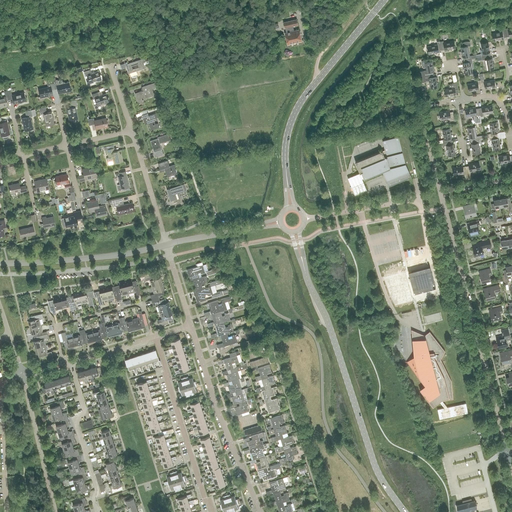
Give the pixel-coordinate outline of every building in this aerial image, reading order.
[(300,34),(300,33),(300,31),(299,31),(299,30),(294,31),(293,26),(298,25),(297,19),(284,22),(285,28),(287,33),(285,33),(287,44),(293,43),(294,43),(296,43),(296,42),(302,41),(300,34)] [(506,37),(505,29),(504,28),(501,28),(502,30),(502,32),(492,34),(493,41),(503,39),(503,38),(506,37)] [(442,50),(440,42),(439,38),(436,39),(437,45),(427,47),(429,55),(439,53),(439,51),(442,50)] [(440,42),(442,50),(444,50),(445,51),(455,49),(454,41),(443,43),(443,41),(440,42)] [(464,61),(472,59),(471,56),(470,56),(468,46),(471,46),(470,42),(467,42),(462,42),(463,47),(460,48),(462,58),(463,58),(464,61)] [(482,57),(490,56),(489,53),(490,53),(488,42),(481,44),(483,54),(481,54),(482,57)] [(145,62),(149,61),(147,56),(148,56),(146,52),(141,54),(142,57),(143,58),(143,59),(142,58),(127,64),(125,63),(128,74),(133,72),(133,71),(136,70),(136,71),(146,68),(145,65),(144,62),(145,62)] [(490,56),(482,57),(482,60),(485,60),(487,70),(494,69),(492,58),(491,59),(490,56)] [(472,59),(464,61),(464,64),(463,64),(465,74),(472,73),(470,63),(473,62),(472,59)] [(149,61),(145,62),(144,62),(145,65),(147,64),(149,71),(152,70),(149,61)] [(421,77),(434,75),(433,72),(434,72),(432,61),(425,63),(426,71),(420,72),(421,74),(421,77)] [(90,85),(90,83),(101,80),(98,71),(91,73),(90,70),(84,72),(85,76),(87,76),(88,81),(87,82),(88,86),(90,85)] [(479,75),(480,80),(482,89),(485,88),(485,90),(496,88),(494,80),(484,82),(484,80),(483,74),(479,75)] [(434,75),(421,77),(422,80),(422,82),(429,81),(431,89),(438,88),(436,77),(434,78),(434,75)] [(51,90),(54,90),(52,78),(51,77),(46,78),(48,87),(38,89),(40,98),(53,95),(51,90)] [(64,82),(57,79),(55,80),(55,78),(52,78),(54,90),(57,89),(58,94),(71,91),(69,82),(65,83),(64,82)] [(479,89),(482,89),(480,80),(477,81),(478,82),(468,84),(469,92),(479,90),(479,89)] [(456,93),(459,93),(457,82),(454,82),(455,88),(445,90),(446,97),(456,95),(456,93)] [(154,83),(151,84),(150,84),(142,86),(143,91),(142,91),(135,93),(137,101),(142,99),(143,100),(143,99),(144,99),(154,95),(152,89),(156,88),(154,83)] [(7,91),(9,100),(13,99),(14,104),(26,101),(24,92),(12,95),(11,90),(7,91)] [(7,100),(9,100),(7,91),(4,91),(5,96),(0,97),(0,106),(8,105),(7,100)] [(98,108),(97,106),(109,102),(106,94),(99,96),(98,92),(91,94),(93,99),(94,99),(96,104),(94,105),(96,109),(98,108)] [(70,101),(70,104),(71,107),(66,108),(69,121),(78,119),(75,107),(77,106),(76,100),(70,101)] [(479,109),(480,117),(481,119),(484,118),(483,115),(494,113),(492,105),(482,107),(482,108),(479,109)] [(47,113),(45,107),(39,108),(41,114),(43,114),(46,126),(54,124),(51,112),(47,113)] [(480,117),(479,109),(476,109),(476,108),(465,109),(466,117),(471,116),(475,122),(475,123),(481,122),(481,119),(480,117)] [(32,116),(31,110),(25,111),(26,117),(21,119),(24,131),(33,129),(30,117),(32,116)] [(159,120),(165,118),(162,111),(149,115),(148,113),(142,115),(144,121),(146,120),(147,124),(149,123),(151,130),(159,127),(158,123),(155,124),(153,119),(158,117),(159,120)] [(452,121),(455,120),(453,112),(450,113),(450,111),(439,113),(441,120),(451,118),(452,121)] [(90,119),(87,120),(89,126),(91,125),(94,124),(95,129),(108,127),(106,118),(94,120),(93,118),(90,119)] [(7,122),(2,123),(1,120),(0,120),(0,133),(1,136),(2,136),(2,137),(3,138),(4,139),(6,139),(7,138),(7,137),(7,136),(7,135),(9,134),(8,130),(10,129),(10,126),(8,127),(7,122)] [(489,137),(497,136),(497,133),(499,133),(497,122),(489,124),(491,134),(486,135),(486,138),(489,137)] [(471,141),(480,139),(485,138),(484,135),(477,137),(475,127),(467,128),(469,138),(471,138),(471,141)] [(443,143),(451,142),(451,139),(452,139),(450,128),(442,130),(444,140),(442,140),(443,143)] [(155,157),(157,156),(163,154),(160,143),(170,140),(168,134),(157,137),(157,138),(150,141),(153,148),(152,149),(155,157)] [(497,136),(489,137),(490,140),(491,140),(493,150),(501,149),(499,139),(498,139),(497,136)] [(348,179),(354,195),(367,190),(362,179),(364,178),(364,180),(382,172),(389,187),(411,178),(405,165),(399,137),(383,140),(385,150),(355,162),(360,173),(348,179)] [(480,139),(471,141),(472,144),(471,144),(473,155),(480,153),(478,143),(480,143),(480,139)] [(451,142),(443,143),(444,147),(446,146),(448,156),(455,155),(453,145),(452,145),(451,142)] [(115,152),(114,148),(104,150),(105,154),(107,154),(108,158),(107,158),(106,159),(107,161),(108,162),(112,161),(113,164),(123,162),(120,150),(115,152)] [(511,164),(511,155),(509,156),(509,155),(499,157),(500,164),(511,162),(511,164)] [(160,170),(164,168),(167,177),(177,173),(174,165),(169,166),(167,160),(158,163),(160,170)] [(466,167),(468,179),(471,179),(471,174),(470,172),(480,170),(479,163),(469,165),(469,166),(466,167)] [(468,179),(466,167),(463,168),(463,166),(452,168),(454,176),(464,174),(464,176),(465,180),(468,179)] [(96,177),(94,168),(87,169),(86,168),(82,169),(83,175),(78,176),(80,182),(85,181),(85,180),(96,177)] [(118,185),(119,189),(128,187),(126,179),(127,179),(125,171),(119,173),(120,177),(118,177),(120,185),(118,185)] [(69,184),(67,174),(62,175),(63,176),(60,177),(60,176),(55,177),(57,185),(64,184),(65,189),(68,188),(71,187),(70,183),(69,184)] [(40,190),(49,189),(47,179),(34,181),(36,188),(33,188),(34,193),(40,192),(40,190)] [(26,186),(23,186),(20,187),(19,183),(9,186),(10,193),(11,193),(11,195),(14,194),(14,193),(19,192),(20,193),(27,192),(26,186)] [(181,197),(179,192),(184,191),(182,185),(167,190),(170,201),(173,201),(175,207),(183,204),(181,197)] [(74,192),(70,193),(71,195),(68,196),(69,198),(66,198),(66,202),(76,199),(74,192)] [(101,204),(107,203),(105,193),(95,196),(95,199),(99,198),(101,204)] [(503,198),(500,199),(501,207),(508,206),(508,207),(509,212),(511,211),(511,210),(510,203),(510,198),(507,198),(506,198),(506,197),(503,197),(503,198)] [(97,199),(86,202),(89,212),(95,211),(96,217),(107,215),(105,205),(99,206),(97,199)] [(501,207),(500,199),(497,199),(494,199),(494,200),(493,200),(494,203),(491,204),(492,209),(495,208),(501,207)] [(124,205),(116,206),(118,215),(123,214),(135,212),(133,203),(124,205)] [(476,215),(475,208),(474,204),(468,205),(463,206),(464,210),(465,218),(476,215)] [(73,216),(63,218),(61,218),(63,227),(65,226),(66,228),(78,225),(77,221),(83,219),(81,211),(73,212),(73,216)] [(44,228),(55,226),(53,217),(46,218),(46,217),(42,218),(44,228)] [(479,221),(469,223),(467,224),(470,234),(479,232),(477,225),(480,224),(479,224),(482,223),(481,220),(479,221)] [(21,237),(35,234),(33,227),(19,230),(21,237)] [(500,237),(497,237),(499,246),(502,245),(502,249),(503,249),(506,249),(506,248),(509,248),(508,240),(507,237),(505,238),(505,240),(501,241),(500,237)] [(483,254),(481,249),(491,247),(489,240),(472,245),(475,256),(478,256),(479,256),(480,256),(480,255),(483,254)] [(192,280),(199,278),(198,273),(201,272),(201,274),(205,272),(202,265),(187,270),(190,281),(192,280)] [(511,275),(511,265),(509,266),(509,265),(506,266),(506,267),(505,267),(506,270),(503,270),(504,277),(505,283),(508,282),(507,276),(507,275),(511,274),(511,275)] [(430,267),(408,273),(414,294),(436,289),(430,267)] [(216,273),(222,271),(221,268),(215,269),(206,272),(207,276),(216,273)] [(488,276),(491,275),(490,269),(479,272),(482,283),(490,281),(488,276)] [(152,287),(162,283),(160,278),(159,278),(158,274),(145,278),(145,281),(150,280),(150,281),(152,287)] [(196,291),(203,289),(201,284),(204,283),(204,284),(208,283),(206,276),(199,278),(192,280),(196,291)] [(210,287),(211,287),(220,284),(219,283),(225,282),(224,279),(218,280),(209,283),(210,286),(210,287)] [(125,282),(128,293),(134,292),(134,291),(138,290),(135,281),(132,282),(132,281),(125,282)] [(122,295),(128,293),(125,282),(119,284),(120,286),(116,287),(119,300),(122,300),(121,295),(122,295)] [(152,300),(159,298),(158,296),(164,294),(163,290),(164,290),(162,283),(152,287),(154,293),(154,294),(150,295),(151,298),(152,300)] [(487,292),(484,292),(486,300),(495,298),(494,292),(501,291),(499,285),(486,288),(487,292)] [(112,288),(112,286),(105,287),(108,298),(114,297),(114,298),(115,299),(116,298),(117,301),(119,300),(116,287),(112,288)] [(208,295),(211,294),(213,294),(211,287),(210,287),(210,286),(209,287),(203,289),(196,291),(193,292),(197,303),(206,300),(204,295),(207,294),(208,295)] [(108,298),(105,287),(99,289),(100,291),(94,293),(95,298),(97,297),(98,300),(99,305),(103,304),(102,300),(108,298)] [(222,291),(213,294),(214,298),(223,295),(223,294),(229,293),(228,289),(222,291)] [(80,292),(82,303),(88,302),(90,306),(94,305),(92,299),(92,298),(94,297),(92,291),(90,291),(86,292),(86,290),(80,292)] [(76,305),(82,303),(80,292),(73,294),(74,296),(70,297),(73,310),(76,309),(75,305),(76,304),(76,305)] [(73,310),(70,297),(66,298),(65,296),(59,297),(62,308),(68,307),(68,306),(69,306),(71,311),(73,310)] [(56,310),(62,308),(59,297),(53,299),(54,301),(50,302),(51,306),(49,306),(50,311),(52,311),(53,315),(56,314),(55,310),(56,310)] [(211,314),(221,311),(227,309),(225,302),(231,300),(230,297),(221,300),(222,303),(221,303),(222,304),(219,305),(217,300),(208,303),(211,314)] [(160,312),(170,308),(168,302),(167,303),(165,299),(160,301),(159,298),(152,300),(153,303),(152,303),(153,306),(157,304),(158,306),(160,312)] [(500,313),(502,313),(501,307),(491,309),(492,313),(490,314),(492,321),(501,319),(500,313)] [(170,308),(160,312),(161,318),(162,318),(162,319),(158,320),(159,323),(163,322),(164,325),(166,324),(174,321),(173,318),(172,319),(170,315),(172,314),(170,308)] [(217,324),(224,322),(231,320),(228,313),(225,314),(225,315),(222,316),(221,311),(211,314),(215,325),(217,324)] [(133,319),(136,329),(141,328),(141,327),(145,326),(142,313),(139,313),(140,318),(139,318),(133,319)] [(30,327),(40,325),(39,319),(43,318),(42,314),(37,315),(29,317),(30,321),(29,321),(30,327)] [(136,329),(133,319),(126,321),(125,321),(124,317),(122,318),(125,331),(129,330),(129,331),(136,329)] [(121,332),(125,331),(122,318),(119,318),(120,323),(119,323),(113,324),(115,335),(122,333),(121,332)] [(115,335),(113,324),(106,326),(105,327),(104,322),(101,323),(105,336),(109,335),(109,336),(115,335)] [(220,335),(227,333),(234,331),(232,324),(228,325),(228,326),(225,327),(224,322),(217,324),(220,335)] [(105,338),(105,336),(101,323),(99,324),(100,330),(99,330),(93,332),(96,342),(102,340),(102,339),(105,338)] [(34,337),(47,334),(47,331),(42,332),(42,331),(40,325),(30,327),(32,334),(33,333),(34,337)] [(96,342),(93,332),(87,333),(86,334),(84,329),(82,330),(86,343),(89,342),(90,343),(96,342)] [(447,407),(443,402),(441,400),(453,399),(451,381),(441,359),(445,351),(429,331),(425,335),(421,334),(411,329),(414,357),(407,362),(406,362),(404,362),(407,363),(409,366),(425,385),(420,390),(433,407),(439,402),(444,408),(437,410),(440,419),(468,413),(466,403),(447,407)] [(503,334),(503,335),(496,337),(499,348),(507,346),(506,341),(510,340),(508,329),(501,331),(502,333),(503,332),(503,334)] [(73,337),(76,347),(82,345),(82,344),(86,343),(82,330),(79,331),(80,335),(79,335),(73,337)] [(76,347),(73,337),(67,338),(65,332),(62,333),(63,339),(66,348),(69,347),(70,348),(76,347)] [(227,333),(220,335),(224,346),(237,342),(235,335),(231,336),(232,337),(229,338),(227,333)] [(35,347),(45,345),(44,339),(48,338),(47,334),(34,337),(35,341),(34,341),(35,347)] [(207,339),(210,349),(216,347),(214,337),(207,339)] [(172,347),(181,345),(183,344),(183,342),(180,342),(179,339),(170,342),(172,346),(168,347),(168,349),(172,348),(172,347)] [(45,345),(35,347),(37,354),(38,353),(39,357),(47,356),(52,354),(51,351),(47,352),(47,351),(45,345)] [(174,354),(183,351),(185,350),(185,348),(182,349),(181,345),(172,347),(172,348),(173,352),(170,353),(170,355),(174,354)] [(511,358),(511,348),(510,349),(510,351),(505,352),(500,353),(501,356),(503,364),(511,361),(511,359),(511,358)] [(153,363),(154,363),(157,361),(159,367),(162,367),(161,365),(162,365),(160,360),(159,361),(156,350),(149,352),(153,363)] [(176,360),(185,357),(187,356),(186,354),(184,355),(183,351),(174,354),(175,358),(171,359),(172,361),(176,360)] [(155,367),(154,363),(153,363),(149,352),(143,354),(147,365),(148,365),(151,363),(153,368),(155,367)] [(149,369),(148,365),(147,365),(143,354),(137,356),(140,367),(142,367),(145,365),(147,370),(149,369)] [(239,362),(237,355),(223,359),(227,370),(230,369),(244,365),(243,361),(239,362)] [(143,371),(142,367),(140,367),(137,356),(130,358),(134,369),(136,369),(139,367),(141,372),(143,371)] [(178,366),(187,363),(189,362),(188,360),(186,360),(185,357),(176,360),(177,364),(173,365),(174,367),(178,366)] [(137,373),(136,369),(134,369),(130,358),(125,360),(129,371),(133,369),(135,374),(137,373)] [(178,366),(179,370),(175,371),(176,374),(180,372),(191,368),(190,366),(188,367),(187,363),(178,366)] [(228,382),(232,381),(238,379),(240,378),(238,371),(248,368),(246,364),(244,365),(230,369),(231,373),(226,374),(228,382)] [(259,380),(261,379),(268,377),(266,374),(272,372),(270,364),(257,368),(260,376),(255,377),(256,381),(259,380)] [(90,369),(93,377),(99,375),(98,374),(102,373),(100,367),(97,368),(96,367),(90,369)] [(92,377),(93,377),(90,369),(84,371),(87,379),(90,377),(91,382),(94,381),(92,377)] [(88,383),(87,379),(84,371),(78,373),(80,380),(84,379),(85,384),(88,383)] [(63,378),(65,385),(72,383),(69,376),(63,378)] [(256,393),(261,391),(271,388),(270,385),(275,383),(273,376),(268,377),(261,379),(261,380),(259,380),(261,387),(256,389),(257,389),(254,390),(256,393)] [(187,387),(184,377),(183,378),(182,379),(182,381),(178,382),(179,386),(177,387),(178,389),(187,387)] [(185,377),(184,377),(187,387),(195,384),(195,381),(193,382),(192,378),(187,379),(187,377),(186,378),(185,377)] [(59,387),(65,385),(63,378),(57,380),(59,387)] [(148,387),(147,383),(151,382),(151,379),(146,381),(136,385),(137,387),(138,387),(140,390),(148,387)] [(230,393),(235,392),(242,389),(238,379),(232,381),(233,384),(227,386),(230,393)] [(53,389),(59,387),(57,380),(51,382),(53,389)] [(55,394),(53,389),(51,382),(45,384),(46,387),(42,388),(44,392),(50,390),(52,394),(55,394)] [(192,394),(192,393),(191,392),(196,391),(195,387),(196,386),(195,384),(187,387),(190,396),(191,395),(192,394)] [(140,393),(141,396),(150,394),(150,393),(149,389),(153,387),(152,386),(148,387),(140,390),(138,391),(139,393),(140,393)] [(188,396),(190,396),(187,387),(178,389),(179,392),(180,391),(182,395),(186,394),(187,396),(188,396)] [(98,400),(106,398),(104,391),(100,393),(99,388),(92,390),(93,394),(96,393),(96,394),(97,398),(95,398),(96,401),(98,400)] [(271,388),(261,391),(264,402),(271,400),(270,397),(275,395),(273,388),(271,388)] [(239,403),(245,400),(242,389),(235,392),(236,395),(231,397),(233,404),(239,403)] [(142,399),(143,402),(152,399),(151,395),(155,394),(155,393),(157,392),(157,391),(150,393),(150,394),(141,396),(140,397),(140,399),(142,399)] [(100,406),(108,404),(106,398),(98,400),(99,403),(97,404),(98,407),(100,406)] [(153,405),(152,401),(155,400),(157,400),(156,398),(152,399),(143,402),(140,403),(141,406),(143,405),(144,408),(153,406),(153,405)] [(277,398),(271,400),(264,402),(268,413),(280,410),(277,398)] [(245,400),(239,403),(240,406),(234,408),(237,415),(249,411),(245,400)] [(51,408),(53,414),(61,411),(60,408),(64,407),(62,401),(55,403),(56,406),(51,408)] [(192,410),(201,408),(203,407),(202,405),(200,405),(199,401),(190,404),(192,408),(187,410),(188,412),(192,411),(192,410)] [(100,413),(110,409),(108,404),(100,406),(101,409),(98,410),(99,413),(100,413)] [(145,411),(146,414),(155,412),(155,411),(153,407),(158,406),(157,404),(153,405),(153,406),(144,408),(142,409),(143,412),(145,411)] [(194,416),(203,413),(205,413),(204,410),(202,411),(201,408),(192,410),(192,411),(193,415),(189,416),(190,418),(194,417),(194,416)] [(110,409),(100,413),(99,413),(102,420),(105,419),(104,418),(112,416),(110,409)] [(157,418),(156,417),(155,413),(160,412),(159,410),(155,411),(155,412),(146,414),(144,415),(145,418),(147,417),(148,421),(157,418)] [(62,414),(61,411),(53,414),(55,420),(60,418),(61,421),(68,419),(66,413),(62,414)] [(196,422),(205,420),(207,419),(206,416),(204,417),(203,413),(194,416),(194,417),(195,420),(191,422),(192,424),(196,423),(196,422)] [(270,418),(273,429),(280,427),(279,424),(284,422),(281,415),(270,418)] [(158,424),(158,423),(157,419),(162,418),(161,416),(156,417),(157,418),(148,421),(146,421),(147,424),(149,423),(150,426),(158,424)] [(58,432),(67,430),(66,427),(70,425),(68,419),(61,421),(62,424),(56,426),(58,432)] [(85,422),(87,428),(87,429),(93,427),(91,420),(85,422)] [(194,430),(198,429),(198,428),(206,426),(209,425),(208,423),(206,423),(205,420),(196,422),(196,423),(197,427),(193,428),(194,430)] [(158,424),(150,426),(148,427),(149,430),(151,429),(152,433),(160,430),(159,426),(164,424),(163,422),(158,423),(158,424)] [(198,428),(198,429),(199,433),(195,434),(196,436),(200,435),(200,434),(200,436),(203,435),(203,433),(210,431),(210,429),(208,429),(206,426),(198,428)] [(285,426),(280,427),(273,429),(275,437),(274,437),(273,437),(271,438),(272,442),(280,439),(283,438),(282,435),(287,433),(285,426)] [(67,430),(58,432),(60,438),(66,437),(67,439),(74,437),(72,431),(68,432),(67,430)] [(103,439),(111,436),(109,430),(101,432),(102,436),(99,437),(100,440),(103,439)] [(165,440),(164,436),(168,435),(168,432),(163,434),(153,438),(154,440),(155,440),(156,443),(165,440)] [(250,449),(261,445),(258,434),(251,436),(252,440),(247,442),(249,449),(250,449)] [(283,438),(280,439),(282,446),(277,448),(277,447),(274,448),(275,452),(278,451),(278,452),(283,450),(290,448),(289,444),(294,443),(292,435),(283,438)] [(105,444),(113,442),(111,436),(103,439),(105,444)] [(202,446),(211,443),(213,442),(212,440),(211,440),(209,436),(201,439),(202,444),(198,445),(198,448),(203,446),(202,446)] [(62,444),(64,450),(73,447),(72,444),(76,443),(74,437),(67,439),(68,442),(62,444)] [(167,446),(166,442),(170,441),(170,439),(165,440),(156,443),(155,444),(155,446),(157,446),(158,449),(167,446)] [(104,452),(107,451),(115,448),(113,442),(105,444),(106,448),(103,449),(104,452)] [(204,452),(213,449),(215,448),(214,446),(213,446),(211,443),(202,446),(203,446),(204,450),(200,451),(200,454),(205,452),(204,452)] [(259,458),(265,456),(262,449),(268,447),(266,443),(261,445),(250,449),(251,452),(250,452),(253,460),(259,458)] [(169,452),(168,448),(172,447),(172,444),(167,446),(158,449),(157,450),(157,452),(159,452),(160,455),(169,452)] [(290,448),(283,450),(286,457),(279,459),(280,463),(279,463),(280,465),(286,463),(286,461),(287,460),(287,461),(293,459),(292,455),(298,453),(295,446),(290,448)] [(73,457),(80,455),(78,449),(74,450),(73,447),(64,450),(66,456),(72,454),(73,457)] [(115,448),(107,451),(108,454),(105,455),(107,458),(109,457),(117,455),(115,448)] [(206,458),(215,455),(217,454),(216,452),(214,452),(213,449),(204,452),(205,452),(206,456),(201,458),(202,460),(206,459),(206,458)] [(171,458),(170,454),(174,453),(173,450),(169,452),(160,455),(159,456),(159,458),(161,458),(162,461),(171,458)] [(70,468),(79,465),(78,462),(81,461),(80,455),(73,457),(74,460),(68,462),(70,468)] [(208,463),(217,461),(218,460),(218,458),(216,459),(215,455),(206,458),(206,459),(208,462),(203,464),(204,466),(208,464),(208,463)] [(171,458),(162,461),(160,462),(161,464),(163,464),(164,467),(173,464),(171,460),(176,458),(175,456),(171,458)] [(255,463),(257,470),(267,467),(269,467),(266,456),(265,456),(259,458),(260,461),(254,463),(255,463)] [(108,469),(116,467),(114,461),(106,463),(107,467),(104,468),(105,470),(108,469)] [(211,470),(219,467),(221,467),(220,464),(218,464),(217,461),(208,463),(208,464),(209,468),(205,469),(206,472),(211,470)] [(259,478),(262,477),(263,481),(277,476),(275,469),(281,467),(280,465),(279,463),(270,466),(270,469),(270,470),(268,471),(267,467),(257,470),(259,478)] [(79,475),(85,473),(83,467),(80,468),(79,465),(70,468),(72,474),(78,472),(79,475)] [(110,475),(118,473),(116,467),(108,469),(109,473),(106,474),(107,476),(110,475)] [(213,476),(221,473),(223,472),(222,470),(220,470),(219,467),(211,470),(212,474),(208,475),(209,477),(213,476)] [(176,481),(185,478),(184,476),(182,476),(181,472),(177,474),(176,472),(175,472),(174,471),(173,472),(176,481)] [(167,484),(176,481),(173,472),(172,472),(172,473),(171,473),(171,475),(167,477),(168,481),(167,481),(167,484)] [(73,480),(75,486),(84,483),(83,480),(87,479),(85,473),(79,475),(80,478),(73,480)] [(112,481),(119,479),(118,473),(110,475),(111,478),(108,479),(109,482),(112,481)] [(215,482),(223,479),(225,478),(224,476),(222,476),(221,473),(213,476),(214,480),(210,481),(210,483),(215,482)] [(273,493),(279,491),(286,489),(283,480),(285,480),(285,482),(288,481),(287,477),(277,480),(276,480),(269,483),(273,493)] [(176,481),(179,490),(180,490),(180,489),(181,489),(181,487),(185,485),(184,481),(185,481),(185,478),(176,481)] [(119,479),(112,481),(113,485),(110,486),(111,489),(122,485),(119,479)] [(215,482),(216,486),(212,487),(212,489),(217,488),(216,487),(227,484),(226,482),(224,482),(223,479),(215,482)] [(178,491),(179,490),(176,481),(167,484),(168,486),(170,486),(171,490),(175,488),(176,490),(177,490),(178,491)] [(84,483),(75,486),(77,492),(83,490),(85,495),(88,494),(87,492),(91,491),(89,485),(85,486),(84,483)] [(273,493),(276,504),(283,502),(290,500),(287,493),(283,494),(284,495),(281,496),(279,491),(273,493)] [(188,502),(187,498),(191,496),(191,494),(186,495),(186,496),(176,499),(177,502),(178,501),(179,505),(188,502)] [(220,505),(220,507),(229,504),(226,495),(225,496),(224,497),(224,499),(220,500),(221,504),(220,505)] [(229,504),(238,502),(237,499),(235,499),(234,495),(229,497),(229,495),(228,495),(227,495),(226,495),(229,504)] [(127,507),(135,504),(133,498),(129,499),(128,496),(123,498),(124,501),(125,501),(127,507)] [(75,511),(84,508),(83,505),(87,504),(85,498),(78,500),(79,503),(73,505),(75,511)] [(463,504),(458,505),(458,507),(457,508),(458,511),(459,510),(459,511),(462,511),(465,511),(472,511),(474,511),(474,509),(476,508),(475,506),(477,506),(476,503),(474,503),(474,501),(472,501),(471,499),(462,501),(463,504)] [(190,508),(189,504),(193,502),(193,500),(188,502),(179,505),(178,505),(178,508),(180,507),(181,511),(190,508)] [(238,502),(229,504),(231,511),(234,511),(234,510),(238,508),(237,504),(238,504),(238,502)] [(289,511),(293,511),(291,504),(287,505),(287,506),(284,507),(283,502),(276,504),(278,511),(289,511)]
